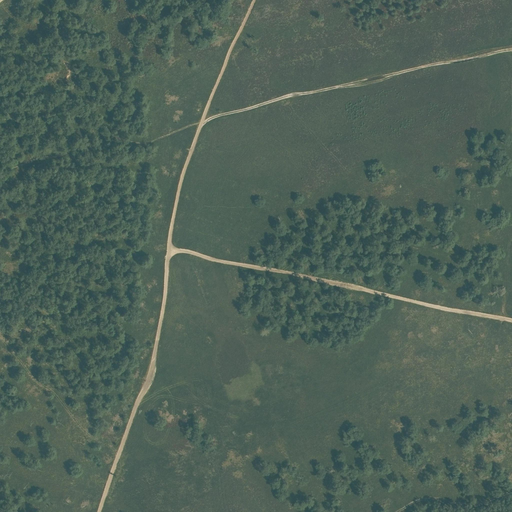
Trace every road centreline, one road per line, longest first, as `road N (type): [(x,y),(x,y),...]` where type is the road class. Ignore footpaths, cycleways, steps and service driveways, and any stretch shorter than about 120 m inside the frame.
road 1 (track): [(202,122),(173,214),(155,347),(98,511)]
road 2 (track): [(169,250),(511,320)]
road 3 (track): [(511,48),(202,122)]
road 4 (track): [(254,0),(202,122)]
road 5 (track): [(397,511),(421,500),(473,505),(511,491)]
